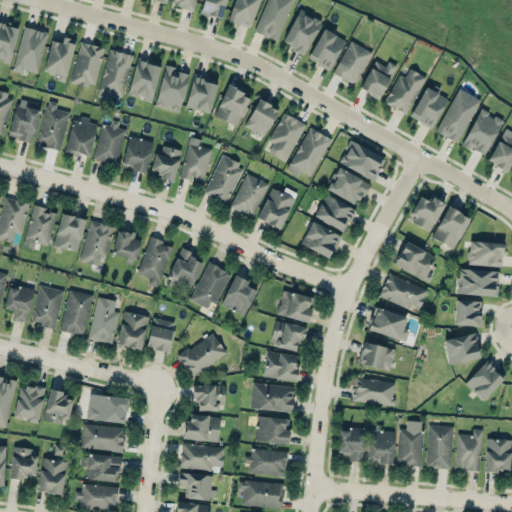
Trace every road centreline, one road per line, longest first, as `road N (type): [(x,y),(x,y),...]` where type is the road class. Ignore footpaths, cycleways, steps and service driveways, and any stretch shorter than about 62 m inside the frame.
road 1 (residential): [(44,0),(241,56),(511,208)]
road 2 (residential): [(309,511),(324,376),(346,290),(419,153)]
road 3 (residential): [(0,165),(185,215),(346,290)]
road 4 (residential): [(0,346),(157,389),(140,511)]
road 5 (residential): [(312,489),(511,501)]
